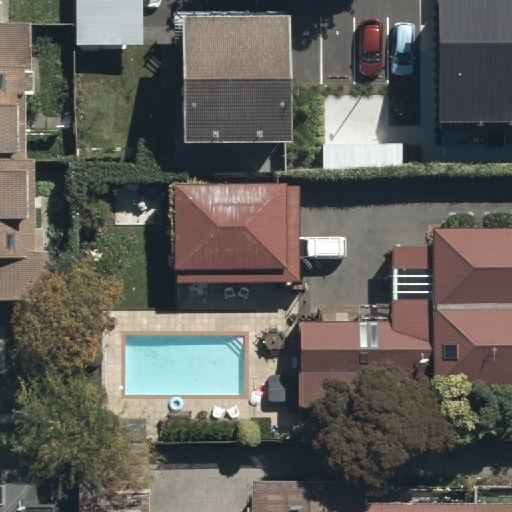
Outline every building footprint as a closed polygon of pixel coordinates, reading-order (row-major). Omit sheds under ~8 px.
[(76,0),(77,49),(144,49),(143,0),(76,0)] [(511,0),(441,0),(442,123),(511,122),(511,0)] [(286,23),(182,25),(184,150),(289,148),(286,23)] [(0,309),(42,309),(43,235),(33,235),(33,166),(24,166),(24,95),(31,96),(31,26),(0,26),(0,309)] [(400,145),(324,147),(325,169),(401,167),(400,145)] [(302,183),(179,186),(181,292),(304,289),(302,183)] [(511,234),(436,235),(436,251),(394,252),(395,325),(306,326),(307,406),(511,402),(511,234)] [(83,511),(150,511),(151,453),(84,452),(83,511)] [(250,511),(511,511),(511,509),(368,509),(368,487),(251,486),(250,511)] [(0,511),(52,511),(52,494),(0,494),(0,511)]
